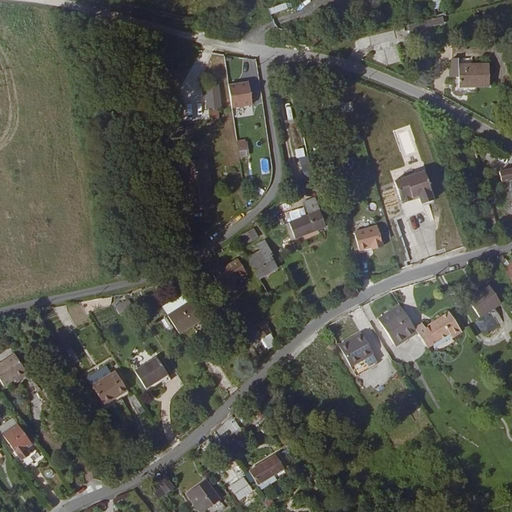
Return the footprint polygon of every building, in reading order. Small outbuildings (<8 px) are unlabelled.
[(432,0),(435,10),(444,7),(441,0),(432,0)] [(272,15),(288,8),(286,2),(269,9),(272,15)] [(419,28),(445,24),(444,17),(418,21),(419,28)] [(490,63),(460,62),(459,84),(490,85),(490,63)] [(246,70),(227,74),(231,95),(251,92),(246,70)] [(210,108),(219,107),(217,97),(219,97),(215,73),(204,75),(210,108)] [(220,113),(219,107),(210,108),(212,115),(220,113)] [(238,131),(240,144),(249,143),(246,130),(238,131)] [(306,147),(297,149),(306,186),(315,184),(306,147)] [(190,203),(216,198),(209,165),(205,149),(180,154),(190,203)] [(431,197),(421,168),(391,179),(403,214),(421,208),(419,201),(431,197)] [(509,180),(507,171),(494,174),(496,184),(504,182),(509,180)] [(311,226),(314,231),(324,226),(310,197),(301,202),(306,214),(292,221),(297,233),(311,226)] [(361,226),(353,228),(359,249),(367,247),(373,245),(374,249),(383,246),(376,222),(361,226)] [(299,238),(314,231),(311,226),(297,233),(299,238)] [(252,230),(240,236),(244,244),(256,238),(252,230)] [(269,259),(263,249),(257,253),(259,257),(254,260),(257,265),(269,259)] [(505,250),(500,253),(504,261),(510,257),(505,250)] [(494,256),(499,264),(501,263),(511,280),(511,279),(511,260),(510,257),(504,261),(500,253),(494,256)] [(218,266),(209,272),(222,296),(231,290),(228,285),(244,277),(235,262),(220,271),(218,266)] [(488,301),(495,297),(482,279),(461,293),(473,310),(483,304),(487,310),(492,306),(488,301)] [(163,310),(169,318),(189,305),(184,297),(163,310)] [(132,302),(119,310),(122,317),(136,309),(132,302)] [(189,305),(169,318),(180,335),(203,320),(192,303),(189,305)] [(415,330),(413,327),(399,304),(378,318),(395,344),(415,330)] [(416,331),(426,347),(449,331),(452,336),(462,329),(448,309),(423,325),(421,321),(413,327),(415,330),(416,331)] [(268,330),(259,316),(250,322),(259,335),(268,330)] [(259,335),(250,322),(240,329),(249,342),(259,335)] [(336,343),(349,363),(371,350),(359,329),(336,343)] [(274,341),(268,330),(261,335),(267,345),(274,341)] [(396,345),(416,331),(415,330),(395,344),(396,345)] [(371,350),(349,363),(355,373),(377,360),(371,350)] [(19,380),(21,383),(29,378),(16,357),(0,366),(0,381),(5,389),(15,382),(19,380)] [(169,378),(158,359),(136,373),(147,391),(169,378)] [(119,396),(120,397),(130,392),(118,373),(111,377),(106,368),(89,379),(105,404),(119,396)] [(106,406),(120,397),(119,396),(105,404),(106,406)] [(403,403),(412,418),(417,414),(408,399),(403,403)] [(227,439),(241,428),(233,417),(218,428),(227,439)] [(0,432),(3,437),(18,427),(14,421),(0,430),(0,432)] [(33,448),(18,427),(3,437),(26,471),(34,465),(32,462),(26,453),(33,448)] [(283,469),(274,456),(250,474),(258,486),(283,469)] [(39,457),(32,462),(34,465),(41,460),(39,457)] [(235,463),(220,473),(228,484),(243,474),(235,463)] [(156,479),(167,494),(176,488),(165,474),(156,479)] [(216,496),(201,477),(182,491),(197,511),(216,496)] [(253,494),(244,481),(231,489),(239,502),(253,494)]
